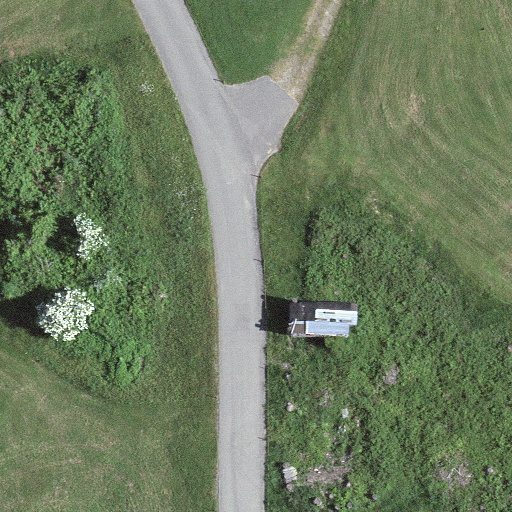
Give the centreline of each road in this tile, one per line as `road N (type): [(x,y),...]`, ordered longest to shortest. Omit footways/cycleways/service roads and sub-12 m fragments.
road 1 (unclassified): [(153,0),(218,140),(231,197),(246,334),(243,511)]
road 2 (track): [(222,158),(293,80),(331,0)]
